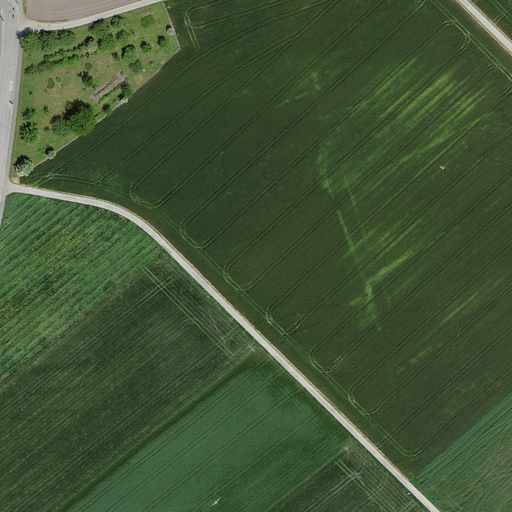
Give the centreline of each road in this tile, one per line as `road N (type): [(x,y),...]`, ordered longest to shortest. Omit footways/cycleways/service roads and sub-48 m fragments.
road 1 (track): [(0,187),(107,206),(157,236),(434,511)]
road 2 (unclassified): [(0,156),(8,0)]
road 3 (track): [(159,0),(89,21),(12,26)]
